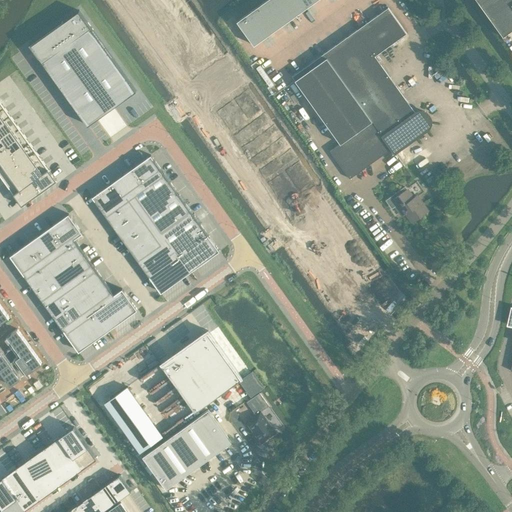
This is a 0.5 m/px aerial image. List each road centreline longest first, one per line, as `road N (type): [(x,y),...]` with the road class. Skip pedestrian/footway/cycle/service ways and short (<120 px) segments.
road 1 (unclassified): [(0,236),(155,126),(250,254),(73,381)]
road 2 (unknown): [(398,338),(243,117)]
road 3 (unclassified): [(381,357),(511,206)]
road 4 (unclassified): [(260,511),(381,357)]
road 5 (unknown): [(439,291),(318,143)]
road 6 (secondary): [(511,235),(488,279),(478,338),(446,375)]
road 7 (secondary): [(408,410),(330,472),(301,511)]
road 8 (secondary): [(462,388),(494,333),(511,255)]
road 9 (unclassified): [(511,110),(432,0)]
road 10 (secondary): [(321,511),(342,482),(418,426)]
road 11 (unclassified): [(73,381),(0,274)]
